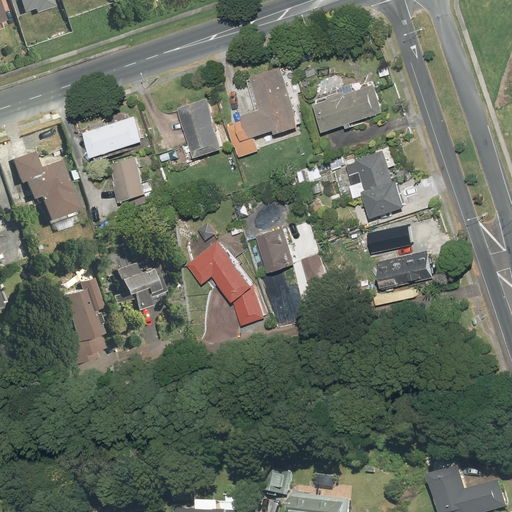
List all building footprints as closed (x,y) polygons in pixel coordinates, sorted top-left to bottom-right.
[(19,0),(23,9),(34,5),(35,8),(54,2),(53,0),(19,0)] [(390,64),(375,70),(382,89),(398,83),(390,64)] [(278,133),(302,125),(282,66),(253,76),(264,109),(246,115),(247,120),(230,126),(241,156),(261,150),(257,135),(277,129),(278,133)] [(317,104),(326,131),(386,111),(376,84),(317,104)] [(209,96),(181,106),(199,157),(227,148),(209,96)] [(138,116),(86,132),(94,157),(146,141),(138,116)] [(356,158),(375,216),(408,206),(400,179),(396,181),(385,149),(356,158)] [(33,151),(10,158),(17,182),(24,180),(29,197),(38,195),(45,217),(76,207),(60,159),(38,166),(33,151)] [(140,152),(116,160),(128,198),(153,190),(140,152)] [(75,167),(67,170),(73,184),(81,181),(75,167)] [(245,202),(236,207),(242,218),(251,213),(245,202)] [(210,219),(197,230),(207,242),(220,232),(210,219)] [(240,222),(232,228),(237,237),(246,232),(240,222)] [(288,226),(258,235),(271,274),(300,264),(288,226)] [(368,233),(371,251),(412,245),(409,227),(368,233)] [(216,275),(237,301),(245,324),(268,316),(257,286),(222,240),(192,263),(207,282),(216,275)] [(431,250),(380,261),(385,285),(436,275),(431,250)] [(134,261),(112,269),(126,310),(148,303),(144,290),(155,286),(148,266),(137,270),(134,261)] [(56,295),(74,363),(105,355),(93,308),(100,307),(93,279),(77,283),(79,289),(56,295)] [(432,477),(441,511),(492,511),(510,507),(502,481),(470,490),(464,468),(432,477)] [(292,476),(272,472),(267,495),(288,499),(292,476)] [(418,497),(408,487),(398,497),(408,507),(418,497)] [(349,511),(351,499),(295,492),(292,511),(349,511)]
